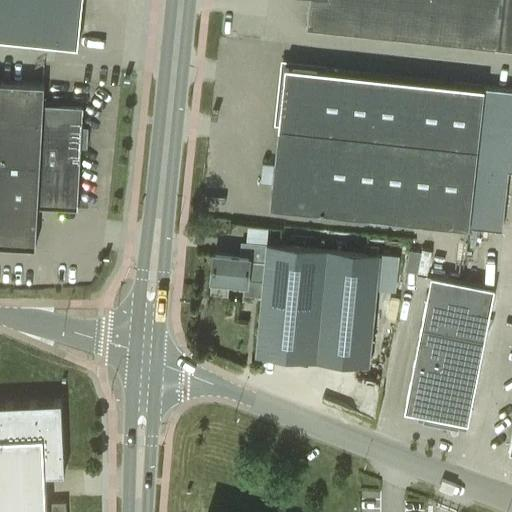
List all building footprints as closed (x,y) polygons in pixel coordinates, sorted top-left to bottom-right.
[(0,0),(0,37),(78,46),(82,0),(0,0)] [(511,0),(310,0),(307,26),(511,47),(511,0)] [(385,75),(286,64),(280,124),(479,146),(485,86),(385,75)] [(38,205),(77,207),(81,147),(87,147),(87,146),(90,146),(91,128),(88,128),(89,126),(82,126),(83,106),(43,104),(44,84),(0,81),(0,243),(35,245),(38,205)] [(511,88),(504,88),(485,86),(479,146),(471,225),(503,228),(509,169),(511,169),(511,88)] [(271,203),(471,225),(479,146),(280,124),(271,203)] [(398,256),(281,245),(240,241),(238,255),(214,252),(210,293),(228,295),(230,281),(243,282),(242,295),(259,296),(253,356),(368,367),(375,286),(395,288),(398,256)] [(432,274),(422,326),(405,409),(425,413),(423,421),(451,426),(453,419),(468,422),(495,287),(432,274)] [(0,511),(46,511),(44,471),(65,471),(61,399),(0,402),(0,511)]
